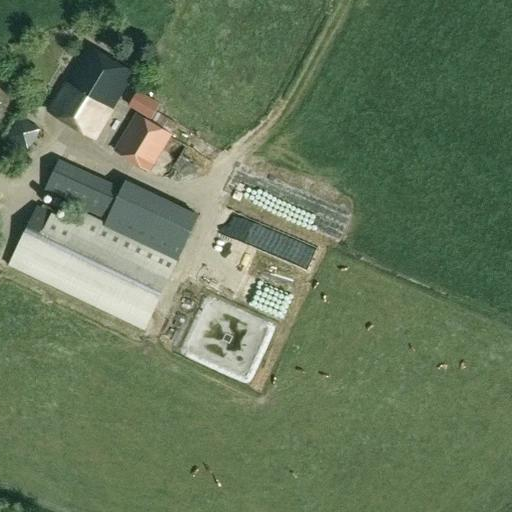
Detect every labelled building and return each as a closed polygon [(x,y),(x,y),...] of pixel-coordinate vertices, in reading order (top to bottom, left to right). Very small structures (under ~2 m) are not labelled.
[(50,110),(95,137),(134,73),(89,45),(50,110)] [(0,105),(14,75),(0,68),(0,105)] [(151,119),(160,103),(138,90),(129,106),(151,119)] [(24,143),(34,121),(14,112),(4,134),(24,143)] [(137,113),(113,149),(150,172),(172,135),(137,113)] [(45,191),(109,220),(123,189),(59,160),(45,191)] [(163,197),(150,226),(172,236),(186,208),(163,197)] [(38,205),(9,265),(144,329),(177,260),(80,214),(76,223),(38,205)]
